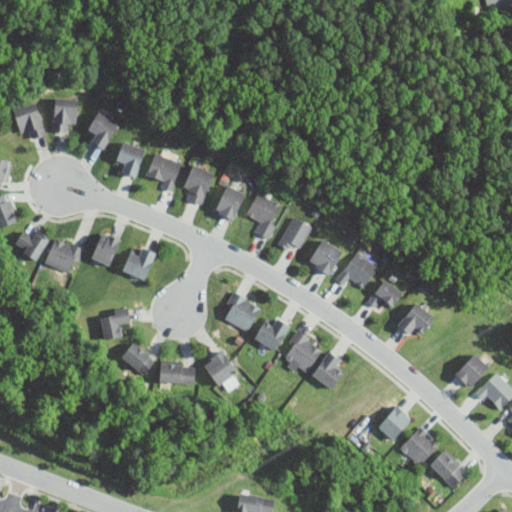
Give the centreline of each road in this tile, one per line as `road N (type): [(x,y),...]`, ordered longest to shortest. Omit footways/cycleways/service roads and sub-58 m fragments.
road 1 (residential): [(511,473),(334,315),(229,255),(63,186)]
road 2 (residential): [(129,511),(474,500),(507,469)]
road 3 (residential): [(0,461),(129,511)]
